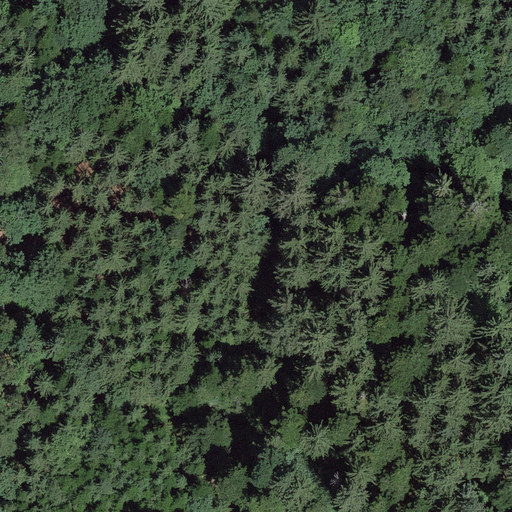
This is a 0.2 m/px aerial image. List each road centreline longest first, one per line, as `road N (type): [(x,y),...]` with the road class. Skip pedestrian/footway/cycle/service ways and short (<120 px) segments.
road 1 (track): [(26,229),(43,96),(78,49),(137,0)]
road 2 (track): [(26,229),(37,287),(81,364)]
